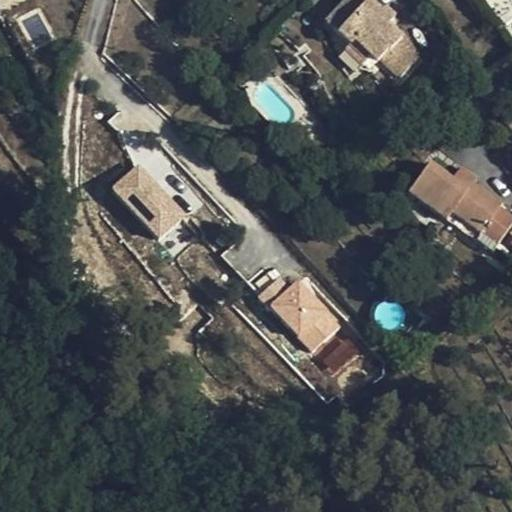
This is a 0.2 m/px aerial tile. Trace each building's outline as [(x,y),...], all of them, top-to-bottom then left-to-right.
[(355,45),(370,59),(376,65),(388,53),(389,54),(403,38),(388,26),(395,18),(385,8),(379,14),(364,0),(346,0),(325,24),(350,47),(351,48),(355,45)] [(360,68),(370,59),(355,45),(351,48),(350,47),(343,53),(360,68)] [(112,184),(156,240),(185,218),(140,162),(112,184)] [(486,229),(502,240),(511,226),(511,216),(500,209),(502,205),(473,184),(468,191),(431,165),(408,196),(445,223),(451,216),(481,236),(486,229)] [(451,216),(445,223),(491,256),(502,240),(486,229),(481,236),(451,216)] [(268,305),(287,284),(278,276),(259,297),(268,305)] [(268,306),(313,353),(343,325),(299,278),(268,306)]
